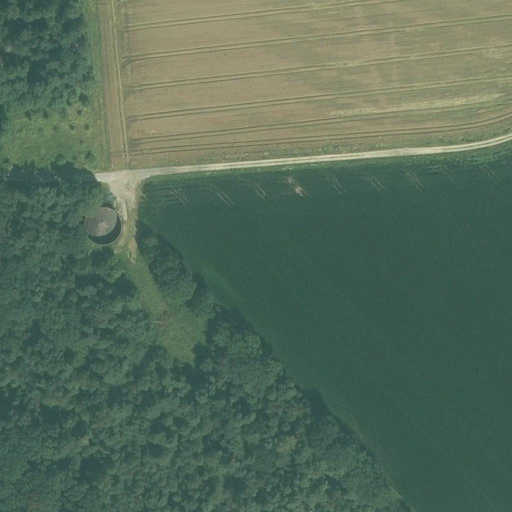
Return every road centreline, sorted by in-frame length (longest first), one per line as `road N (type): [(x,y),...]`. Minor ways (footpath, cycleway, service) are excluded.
road 1 (track): [(129,174),(511,137)]
road 2 (track): [(129,174),(0,177)]
